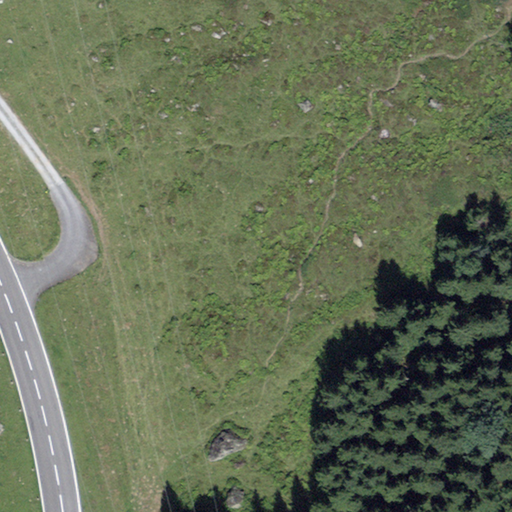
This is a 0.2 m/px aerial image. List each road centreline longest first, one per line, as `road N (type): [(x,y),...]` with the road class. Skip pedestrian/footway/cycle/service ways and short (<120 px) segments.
road 1 (primary): [(62,511),(30,363),(0,284)]
road 2 (track): [(80,253),(79,232),(56,185),(0,106)]
